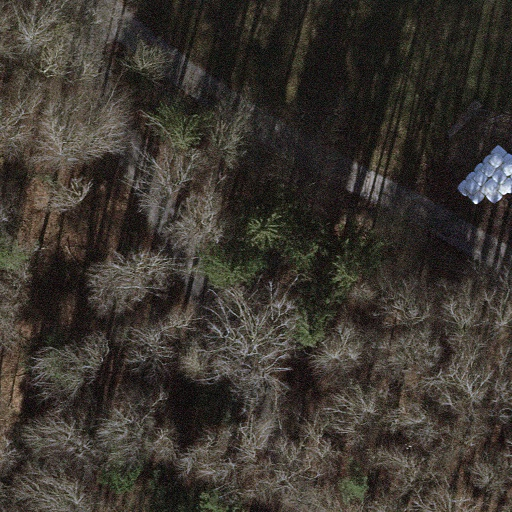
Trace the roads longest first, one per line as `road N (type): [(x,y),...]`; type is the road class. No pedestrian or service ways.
road 1 (track): [(77,0),(306,511)]
road 2 (track): [(131,0),(250,78),(511,219)]
